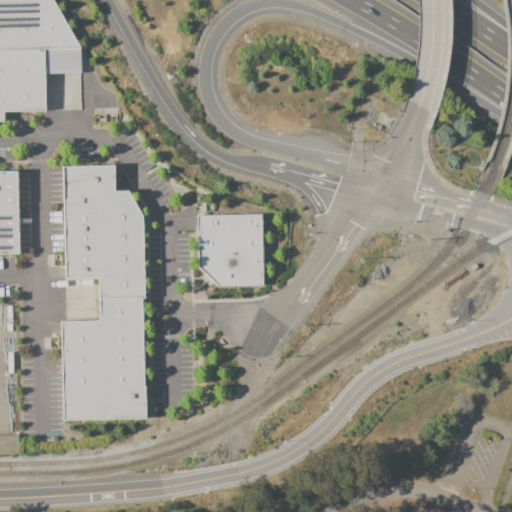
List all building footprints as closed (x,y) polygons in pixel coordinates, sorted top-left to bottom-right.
[(0,0),(52,0),(80,48),(0,49),(0,0)] [(0,49),(80,48),(80,73),(44,74),(45,111),(3,112),(3,122),(0,122),(0,49)] [(141,299),(99,300),(98,278),(65,278),(62,167),(113,166),(113,192),(128,192),(141,216),(144,299),(141,299)] [(0,172),(16,172),(19,254),(0,254),(0,172)] [(261,214),(263,285),(217,286),(213,282),(212,284),(203,275),(204,274),(197,267),(196,216),(261,214)] [(144,419),(62,421),(60,321),(99,320),(99,300),(141,299),(144,419)] [(0,435),(18,435),(18,454),(0,454),(0,435)]
